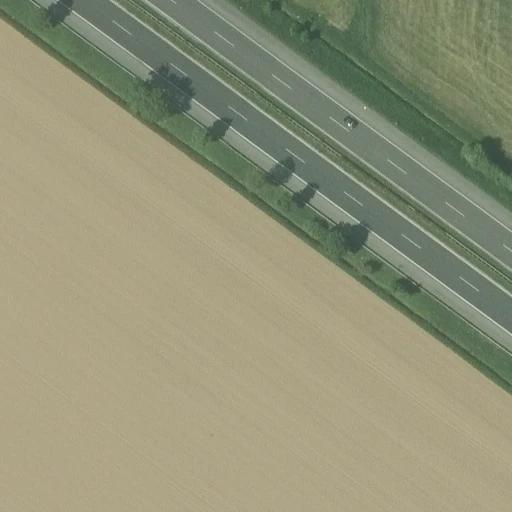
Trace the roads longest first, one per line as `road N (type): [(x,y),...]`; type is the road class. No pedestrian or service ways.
road 1 (motorway): [(104,0),(511,305)]
road 2 (motorway): [(511,236),(191,0)]
